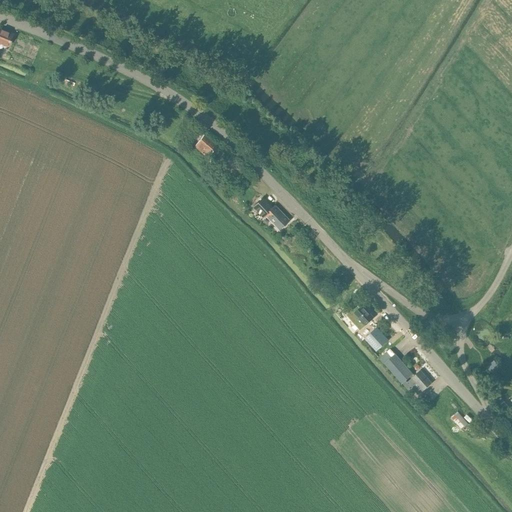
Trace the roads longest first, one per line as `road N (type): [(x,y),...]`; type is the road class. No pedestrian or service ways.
road 1 (tertiary): [(0,17),(140,77),(195,110),(359,275),(511,446)]
road 2 (track): [(30,89),(41,73),(61,69),(187,105)]
